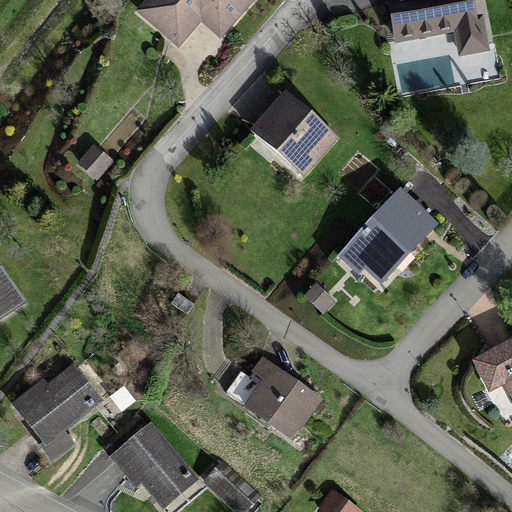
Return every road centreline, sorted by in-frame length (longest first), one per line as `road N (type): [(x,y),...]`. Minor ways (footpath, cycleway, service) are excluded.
road 1 (residential): [(141,183),(159,236),(380,389)]
road 2 (residential): [(141,183),(301,0)]
road 3 (residential): [(511,244),(380,389)]
road 4 (residential): [(380,389),(511,492)]
